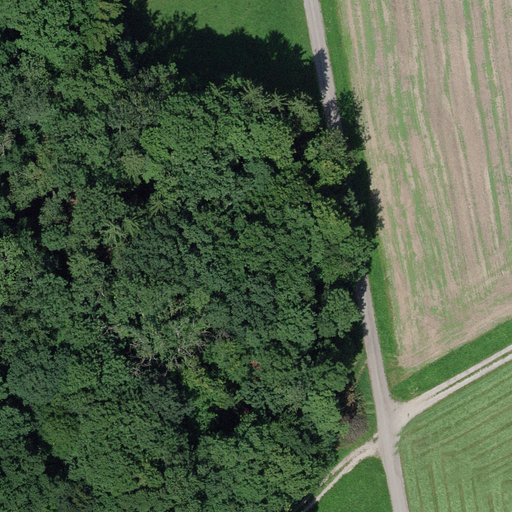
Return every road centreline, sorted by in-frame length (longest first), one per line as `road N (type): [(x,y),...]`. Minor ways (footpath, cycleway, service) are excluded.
road 1 (track): [(312,0),(405,511)]
road 2 (track): [(295,511),(390,428),(511,351)]
